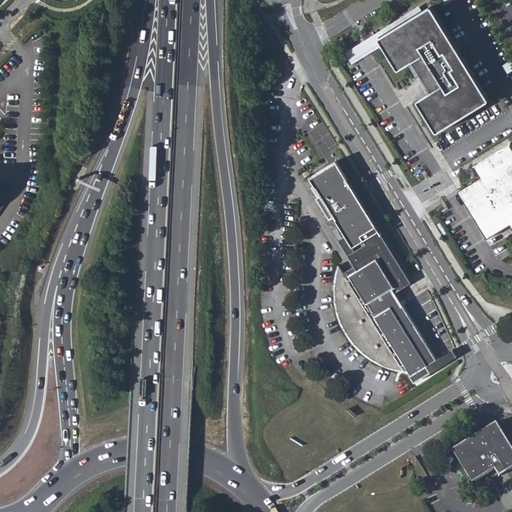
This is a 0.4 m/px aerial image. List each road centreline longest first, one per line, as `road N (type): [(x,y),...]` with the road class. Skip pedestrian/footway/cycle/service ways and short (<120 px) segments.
road 1 (trunk): [(167,0),(142,511)]
road 2 (trunk): [(166,511),(191,0)]
road 3 (trunk): [(237,479),(234,267),(209,0)]
road 4 (tertiary): [(490,353),(303,44)]
road 5 (trunk): [(82,221),(52,281),(30,430),(0,469)]
road 6 (trunk): [(82,221),(61,301),(73,474)]
road 7 (tertiary): [(478,375),(294,490),(259,500)]
road 8 (trunk): [(150,0),(126,115),(82,221)]
road 9 (tertiary): [(307,511),(492,395)]
road 10 (primary): [(237,479),(198,458),(156,450),(112,456),(73,474)]
